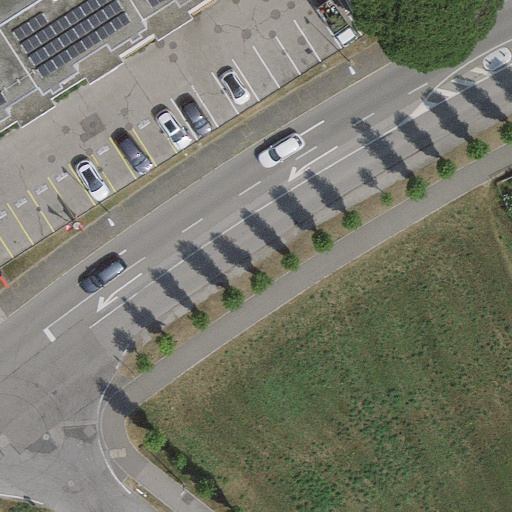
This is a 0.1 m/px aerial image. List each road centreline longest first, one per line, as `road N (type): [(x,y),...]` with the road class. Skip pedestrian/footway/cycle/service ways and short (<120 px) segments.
road 1 (primary): [(0,386),(171,255),(380,121),(511,52)]
road 2 (residential): [(0,401),(117,511)]
